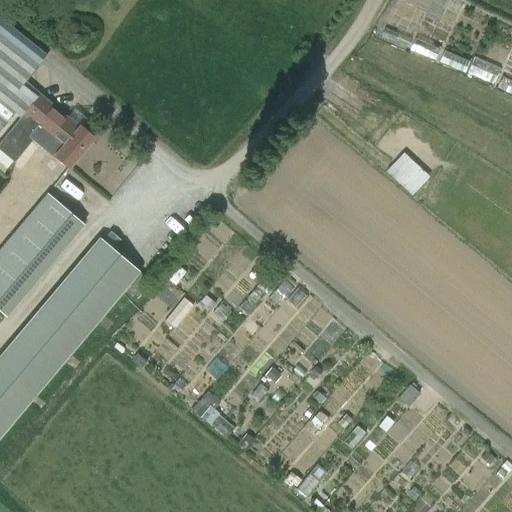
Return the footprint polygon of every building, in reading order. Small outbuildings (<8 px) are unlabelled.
[(41,62),(47,55),(0,17),(0,132),(11,119),(16,123),(38,98),(38,97),(23,85),(39,65),(41,62)] [(38,98),(16,123),(0,142),(0,150),(14,163),(32,141),(28,138),(39,124),(65,145),(56,156),(68,167),(93,138),(80,127),(77,131),(38,98)] [(390,170),(414,194),(433,175),(409,151),(390,170)] [(48,197),(0,253),(0,312),(8,319),(85,228),(48,197)] [(99,239),(0,355),(0,439),(140,274),(99,239)] [(179,327),(192,304),(184,299),(170,322),(179,327)]
